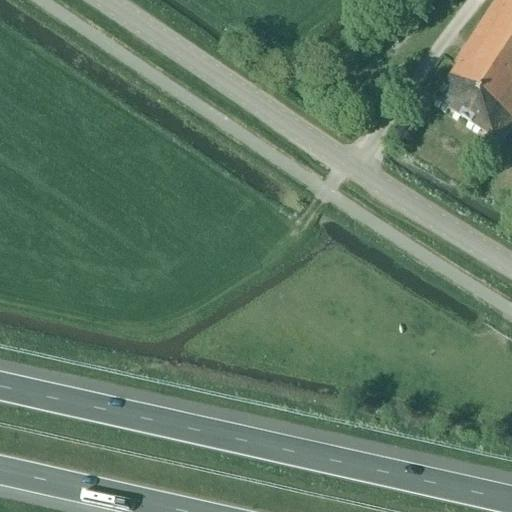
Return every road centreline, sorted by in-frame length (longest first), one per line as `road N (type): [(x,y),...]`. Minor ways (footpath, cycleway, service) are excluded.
road 1 (motorway): [(511,509),(0,395)]
road 2 (tertiary): [(511,267),(102,0)]
road 3 (motorway): [(0,478),(149,511)]
